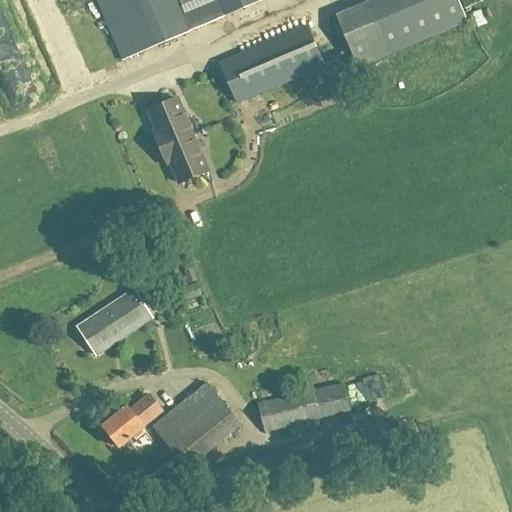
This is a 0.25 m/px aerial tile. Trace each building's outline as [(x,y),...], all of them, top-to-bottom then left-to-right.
[(97,0),(123,60),(263,0),(97,0)] [(468,22),(458,0),(373,0),(337,15),(359,68),(468,22)] [(95,36),(105,32),(99,17),(89,21),(95,36)] [(331,80),(307,25),(220,63),(237,104),(305,74),(312,88),(331,80)] [(0,78),(8,98),(22,92),(6,55),(0,57),(0,78)] [(208,171),(177,99),(149,110),(158,131),(154,133),(167,164),(170,162),(180,183),(208,171)] [(96,356),(152,319),(134,290),(77,327),(96,356)] [(201,290),(179,295),(191,348),(213,343),(201,290)] [(154,321),(160,345),(176,341),(171,317),(154,321)] [(351,409),(343,382),(258,404),(265,432),(351,409)] [(189,470),(242,426),(207,384),(154,428),(189,470)] [(149,393),(130,409),(127,406),(102,427),(120,448),(164,411),(149,393)] [(207,499),(292,476),(373,455),(367,432),(286,454),(201,476),(207,499)] [(159,492),(163,476),(149,473),(146,489),(159,492)]
